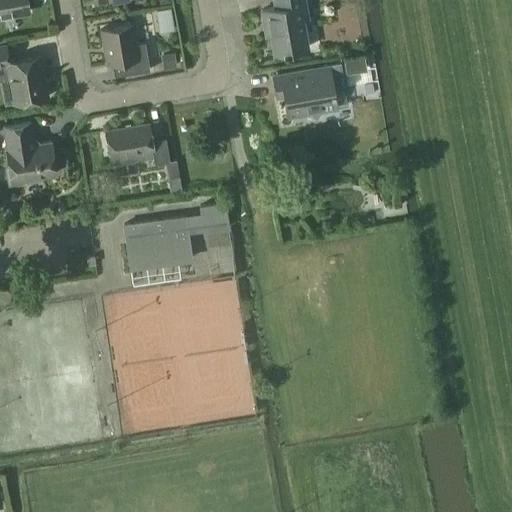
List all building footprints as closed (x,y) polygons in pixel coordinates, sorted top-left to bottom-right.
[(0,0),(0,17),(29,12),(26,0),(0,0)] [(272,0),(274,8),(261,11),(265,32),(270,31),(274,54),(308,48),(303,19),(309,18),(306,0),(272,0)] [(171,7),(155,10),(159,33),(175,30),(171,7)] [(145,42),(136,44),(132,25),(100,30),(106,65),(112,64),(114,76),(150,70),(145,42)] [(41,55),(9,61),(6,44),(0,45),(0,75),(1,76),(4,77),(8,77),(10,77),(14,104),(48,98),(41,55)] [(174,52),(162,54),(165,69),(177,67),(174,52)] [(346,74),(367,70),(365,56),(343,60),(346,74)] [(288,118),(337,109),(329,66),(273,76),(275,91),(283,90),(288,118)] [(31,122),(3,126),(6,149),(5,149),(9,169),(6,169),(9,185),(24,183),(23,180),(56,175),(51,141),(40,143),(33,139),(31,122)] [(166,138),(152,140),(149,123),(105,131),(110,160),(153,152),(155,164),(169,161),(166,138)] [(169,191),(182,188),(176,160),(163,162),(169,191)] [(65,207),(64,203),(60,200),(54,201),(52,205),(53,210),(57,213),(63,211),(65,207)] [(200,213),(185,215),(124,224),(130,268),(191,259),(188,232),(203,230),(204,232),(230,228),(226,201),(199,205),(200,213)] [(87,266),(95,265),(94,255),(86,256),(87,266)]
